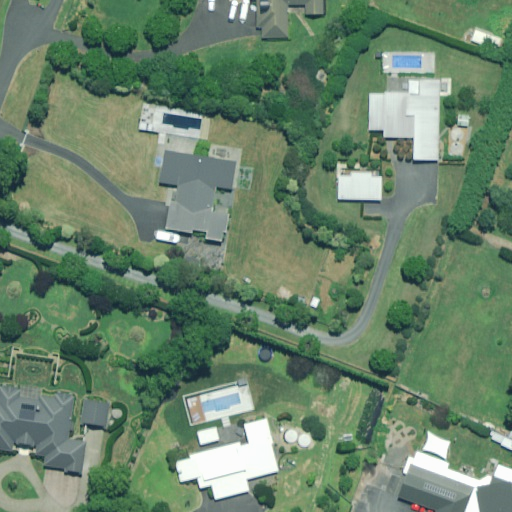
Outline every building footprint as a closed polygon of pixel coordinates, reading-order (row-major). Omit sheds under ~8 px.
[(257,0),(257,29),(263,29),(263,39),(289,39),(289,6),(307,6),(307,16),(324,16),(324,0),(257,0)] [(372,94),(371,132),(385,132),(385,139),(416,140),(415,161),(440,162),(441,114),(442,82),(422,82),(421,96),(372,94)] [(238,164),(168,153),(163,184),(179,187),(177,203),(173,202),(169,230),(194,234),(194,231),(208,233),(207,240),(226,243),(230,216),(214,214),(218,188),(234,191),(238,164)] [(385,201),(385,174),(341,173),(341,200),(385,201)] [(0,454),(1,451),(46,459),(45,467),(83,474),(88,444),(69,440),(71,431),(79,432),(85,399),(61,395),(55,396),(0,387),(0,389),(0,454)] [(112,406),(86,401),(83,424),(108,428),(112,406)] [(281,473),(269,420),(246,425),(250,443),(190,457),(191,460),(176,463),(181,483),(197,480),(200,491),(213,488),(216,500),(251,492),(248,481),(281,473)] [(221,442),(218,429),(199,433),(202,446),(221,442)] [(511,511),(511,470),(499,466),(493,482),(487,480),(484,487),(477,488),(418,465),(417,469),(413,468),(401,499),(435,511),(511,511)]
